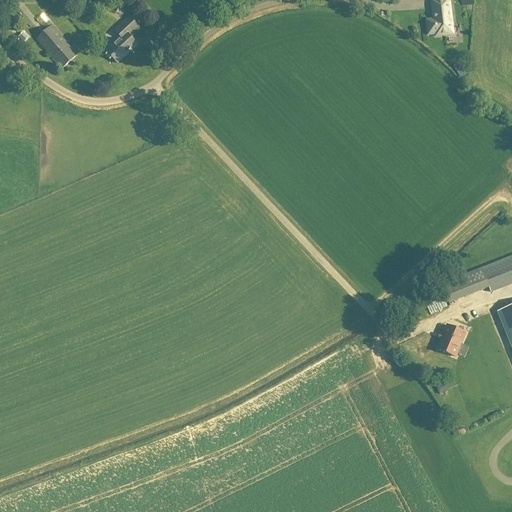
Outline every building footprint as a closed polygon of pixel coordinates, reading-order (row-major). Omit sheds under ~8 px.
[(435,21),(426,22),(428,36),(437,35),(440,37),(444,36),(446,34),(452,33),(451,26),(450,26),(449,18),(450,17),(448,0),(431,2),(433,15),(434,15),(435,21)] [(117,64),(125,57),(137,46),(129,37),(139,28),(130,19),(115,32),(120,38),(105,52),(117,64)] [(61,70),(77,56),(67,45),(51,27),(35,41),(61,70)] [(491,294),(511,286),(511,257),(481,269),(489,288),(491,294)] [(489,288),(481,270),(441,286),(448,305),(489,288)] [(511,306),(497,313),(511,349),(511,306)] [(456,355),(460,346),(465,334),(447,327),(443,337),(441,341),(437,351),(455,358),(456,355)] [(460,380),(468,401),(511,384),(511,381),(505,364),(460,380)]
